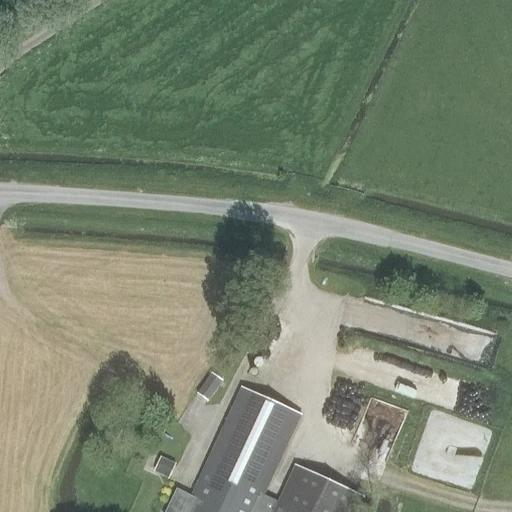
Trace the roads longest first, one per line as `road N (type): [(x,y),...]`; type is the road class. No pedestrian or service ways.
road 1 (tertiary): [(511,271),(245,212),(0,192)]
road 2 (track): [(353,469),(484,506)]
